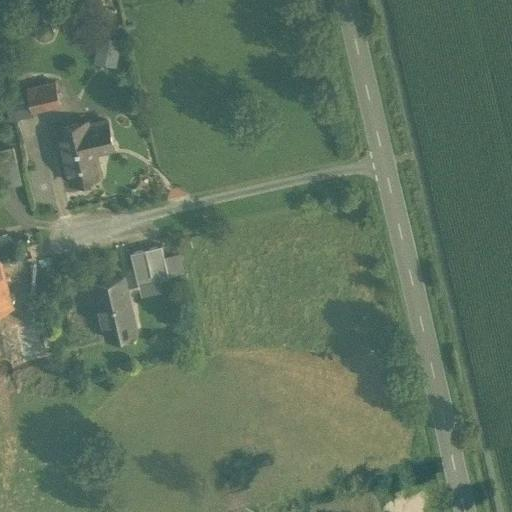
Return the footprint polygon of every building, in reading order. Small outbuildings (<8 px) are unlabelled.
[(97,34),(94,62),(117,64),(120,36),(97,34)] [(53,80),(26,88),(32,110),(60,102),(53,80)] [(107,120),(87,125),(93,151),(113,147),(107,120)] [(99,176),(93,151),(87,125),(86,121),(51,129),(55,150),(62,148),(70,182),(99,176)] [(161,246),(130,253),(137,284),(168,277),(161,246)] [(0,308),(13,305),(0,252),(0,251),(0,308)] [(123,278),(87,286),(92,307),(99,306),(106,338),(134,331),(123,278)] [(44,321),(14,329),(22,364),(51,357),(44,321)]
